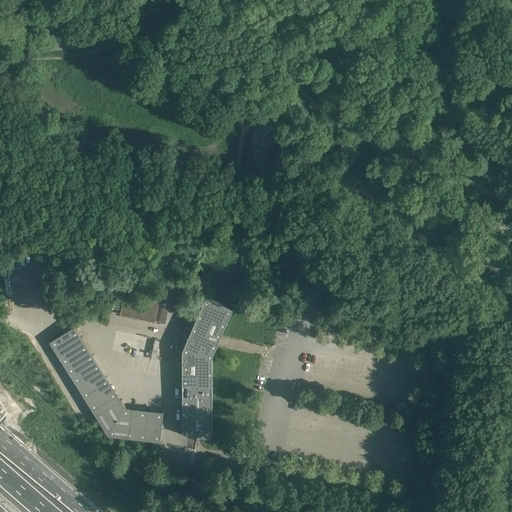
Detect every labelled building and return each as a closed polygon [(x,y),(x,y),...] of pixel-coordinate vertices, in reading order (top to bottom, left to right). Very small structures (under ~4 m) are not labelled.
[(124,300),(122,313),(167,321),(173,288),(162,286),(161,294),(149,292),(147,300),(144,299),(143,303),(124,300)] [(213,355),(216,347),(219,341),(221,336),(232,310),(205,298),(202,306),(197,317),(191,329),(187,340),(183,349),(183,435),(200,437),(213,439),(213,355)] [(50,341),(69,370),(94,354),(75,325),(50,341)] [(97,415),(122,399),(94,354),(69,370),(97,415)] [(128,436),(131,406),(127,406),(122,399),(97,415),(109,434),(128,436)] [(164,408),(131,406),(128,436),(161,441),(164,408)]
